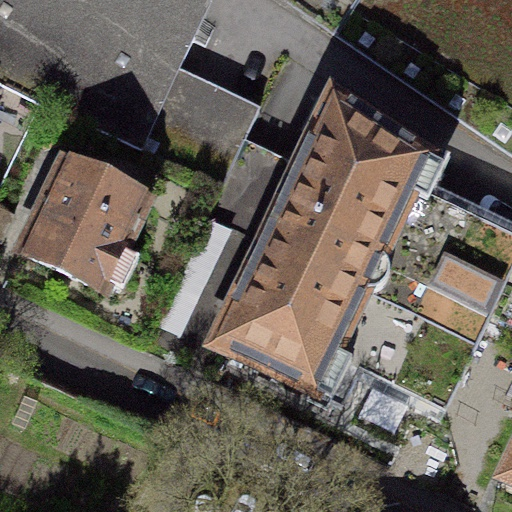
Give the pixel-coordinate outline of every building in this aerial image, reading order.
[(0,0),(0,82),(225,192),(215,217),(262,239),(296,170),(244,147),(257,111),(177,74),(209,8),(198,0),(0,0)] [(358,0),(281,0),(334,35),(358,0)] [(511,0),(358,0),(334,35),(511,156),(511,0)] [(489,317),(511,269),(511,235),(431,193),(445,164),(327,107),(309,144),(296,170),(262,239),(235,294),(207,351),(325,408),(347,363),(445,412),(490,320),(491,318),(489,317)] [(58,151),(6,255),(54,278),(96,299),(147,195),(58,151)] [(490,320),(511,330),(511,269),(489,317),(491,318),(490,320)] [(511,465),(501,488),(511,492),(511,465)]
